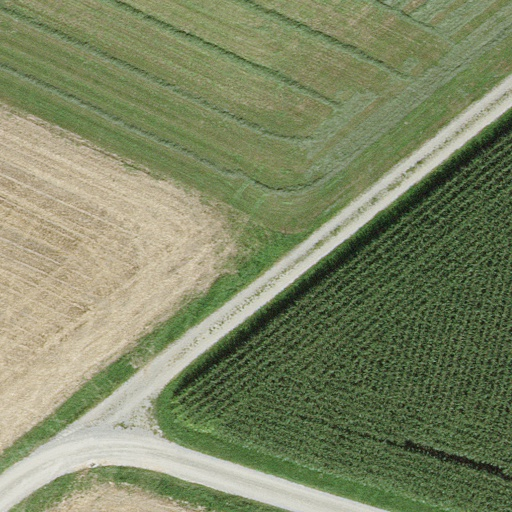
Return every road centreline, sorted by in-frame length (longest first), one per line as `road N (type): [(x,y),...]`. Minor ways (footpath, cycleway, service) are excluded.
road 1 (track): [(0,502),(511,88)]
road 2 (track): [(81,435),(364,511)]
